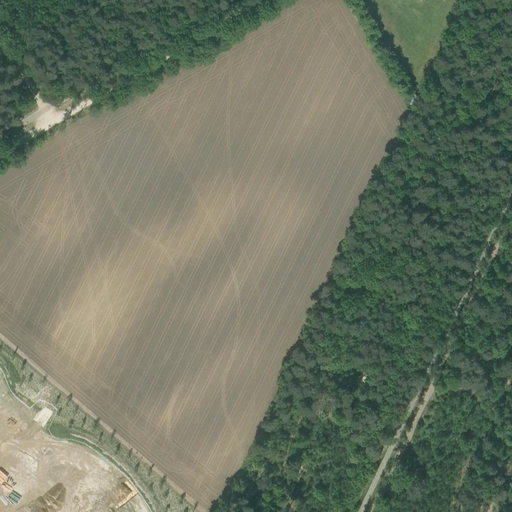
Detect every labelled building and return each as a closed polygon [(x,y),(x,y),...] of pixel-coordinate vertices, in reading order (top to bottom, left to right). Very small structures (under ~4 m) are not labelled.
[(112,463),(105,469),(117,485),(125,478),(112,463)] [(105,469),(97,475),(109,491),(117,485),(105,469)] [(97,475),(90,481),(102,497),(109,491),(97,475)] [(90,481),(82,487),(94,503),(102,497),(90,481)] [(82,487),(75,493),(87,509),(94,503),(82,487)] [(75,493),(67,500),(77,511),(82,511),(87,509),(75,493)] [(137,494),(129,500),(138,511),(145,511),(149,509),(137,494)] [(77,511),(67,500),(60,506),(64,511),(77,511)] [(138,511),(129,500),(122,506),(126,511),(138,511)]
